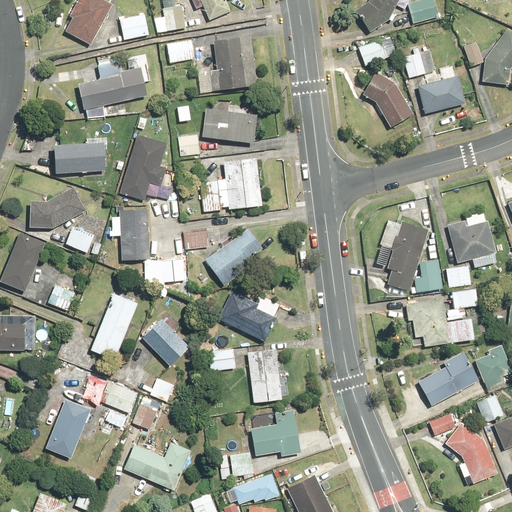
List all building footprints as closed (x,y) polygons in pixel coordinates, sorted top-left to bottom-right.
[(92,46),(113,6),(102,0),(79,0),(70,17),(74,19),(66,33),(92,46)] [(185,28),(182,5),(175,6),(173,0),(161,0),(164,17),(155,18),(157,32),(185,28)] [(201,0),(210,22),(233,13),(228,1),(230,0),(201,0)] [(369,0),(368,2),(354,12),(368,34),(388,21),(397,0),(369,0)] [(433,0),(422,0),(407,5),(413,24),(438,16),(433,0)] [(120,19),(124,39),(148,34),(144,14),(120,19)] [(511,66),(511,33),(506,29),(483,59),(481,82),(507,85),(508,71),(511,66)] [(250,38),(212,42),(216,71),(209,72),(212,92),(256,87),(250,38)] [(161,45),(163,62),(194,58),(192,41),(161,45)] [(379,41),(358,48),(364,67),(385,59),(379,41)] [(429,50),(403,59),(409,79),(435,71),(429,50)] [(75,84),(81,111),(146,97),(140,70),(75,84)] [(412,114),(393,83),(373,73),(361,95),(373,101),(389,128),(412,114)] [(417,87),(423,115),(464,105),(458,77),(417,87)] [(189,106),(177,108),(179,122),(191,120),(189,106)] [(255,117),(204,110),(201,139),(251,146),(255,117)] [(198,135),(178,137),(180,157),(200,155),(198,135)] [(164,145),(136,136),(118,195),(143,203),(149,184),(159,187),(165,170),(157,167),(164,145)] [(50,148),(52,175),(103,172),(101,145),(50,148)] [(222,162),(227,211),(260,207),(255,159),(222,162)] [(27,228),(51,229),(83,211),(71,189),(45,203),(28,203),(27,228)] [(147,212),(118,213),(120,261),(148,260),(147,212)] [(463,222),(446,226),(455,264),(495,255),(487,222),(464,228),(463,222)] [(408,293),(426,232),(397,223),(389,250),(392,251),(386,270),(391,271),(386,286),(408,293)] [(73,227),(66,244),(86,253),(93,236),(73,227)] [(182,232),(184,250),(208,246),(206,228),(182,232)] [(247,230),(204,261),(222,287),(251,266),(247,260),(262,249),(247,230)] [(0,283),(24,293),(43,245),(16,234),(0,274),(0,283)] [(107,258),(112,237),(103,235),(101,243),(94,242),(92,254),(107,258)] [(442,289),(438,260),(419,263),(422,277),(414,278),(416,293),(442,289)] [(446,269),(449,287),(469,284),(467,266),(446,269)] [(74,292),(55,284),(48,303),(66,310),(74,292)] [(475,290),(452,293),(454,309),(478,305),(475,290)] [(230,292),(216,320),(262,343),(274,320),(254,310),(257,306),(230,292)] [(114,360),(135,305),(110,295),(89,350),(114,360)] [(440,300),(405,305),(407,322),(410,322),(413,339),(421,337),(423,348),(447,344),(440,300)] [(162,320),(141,340),(169,369),(190,350),(162,320)] [(0,351),(23,352),(23,325),(0,324),(0,351)] [(487,350),(489,354),(475,360),(489,392),(511,381),(511,369),(503,348),(501,344),(487,350)] [(209,351),(210,370),(234,368),(233,349),(209,351)] [(275,350),(246,353),(252,404),(281,400),(275,350)] [(416,383),(429,407),(477,382),(462,353),(441,363),(443,369),(416,383)] [(158,381),(143,373),(135,388),(150,396),(158,381)] [(109,382),(108,384),(91,377),(81,400),(99,407),(101,402),(128,414),(137,393),(109,382)] [(181,391),(171,389),(168,399),(178,402),(181,391)] [(495,396),(477,403),(485,423),(504,415),(495,396)] [(69,459),(88,411),(62,401),(43,449),(69,459)] [(218,402),(207,401),(206,412),(217,412),(218,402)] [(158,411),(141,403),(132,422),(149,430),(158,411)] [(275,425),(249,429),(253,457),(278,453),(279,457),(299,454),(293,410),(273,413),(275,425)] [(450,414),(429,422),(434,436),(456,428),(450,414)] [(511,418),(494,425),(503,449),(511,445),(511,418)] [(445,445),(461,457),(472,484),(495,475),(482,441),(460,425),(445,445)] [(132,447),(122,470),(172,491),(189,452),(169,444),(162,460),(132,447)] [(220,469),(231,467),(233,476),(252,473),(249,453),(229,456),(227,456),(227,455),(218,456),(220,469)] [(310,477),(284,489),(295,511),(330,511),(319,487),(315,488),(310,477)] [(97,494),(83,488),(75,505),(89,511),(97,494)] [(15,511),(10,510),(8,511),(61,511),(65,504),(38,494),(30,511),(15,511)] [(217,511),(213,500),(192,508),(193,511),(217,511)] [(243,511),(238,500),(221,507),(222,511),(243,511)]
